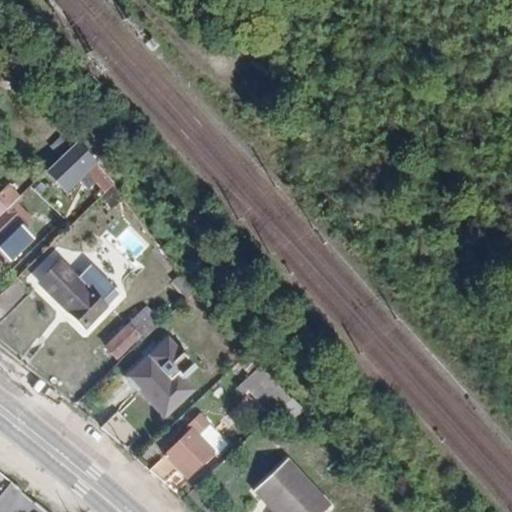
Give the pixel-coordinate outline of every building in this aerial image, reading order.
[(10,90),(38,118),(48,108),(21,79),(10,90)] [(59,170),(62,174),(56,180),(63,188),(91,161),(75,142),(58,158),(64,165),(59,170)] [(58,158),(45,170),(56,180),(62,174),(59,170),(64,165),(58,158)] [(111,184),(100,195),(110,208),(122,198),(111,184)] [(18,195),(7,185),(0,191),(0,212),(3,209),(13,200),(18,195)] [(13,200),(3,209),(6,212),(0,217),(0,237),(16,223),(21,229),(32,220),(13,200)] [(37,284),(83,329),(118,293),(89,265),(75,279),(58,263),(37,284)] [(172,281),(184,297),(192,289),(180,274),(172,281)] [(140,339),(159,321),(144,306),(102,347),(115,360),(139,337),(140,339)] [(162,409),(188,384),(175,372),(168,379),(147,356),(124,377),(147,400),(150,397),(162,409)] [(240,394),(245,390),(265,372),(258,365),(234,387),(240,394)] [(245,390),(263,409),(283,390),(265,372),(245,390)] [(162,409),(166,413),(191,388),(188,384),(162,409)] [(263,409),(271,417),(291,399),(283,390),(263,409)] [(214,454),(226,443),(199,413),(186,424),(191,429),(147,468),(162,481),(186,458),(192,465),(210,449),(214,454)] [(251,491),(263,504),(270,511),(320,511),(328,505),(284,459),(251,491)]
